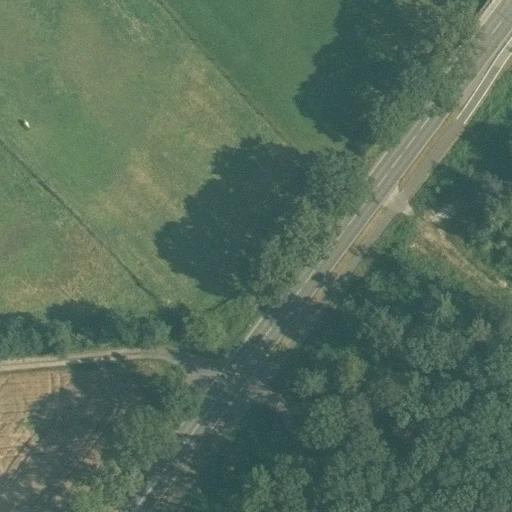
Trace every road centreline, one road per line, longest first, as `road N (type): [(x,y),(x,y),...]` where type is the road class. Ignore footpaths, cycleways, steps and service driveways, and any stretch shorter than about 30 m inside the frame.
road 1 (secondary): [(511,7),(136,511)]
road 2 (track): [(302,511),(290,425),(230,383)]
